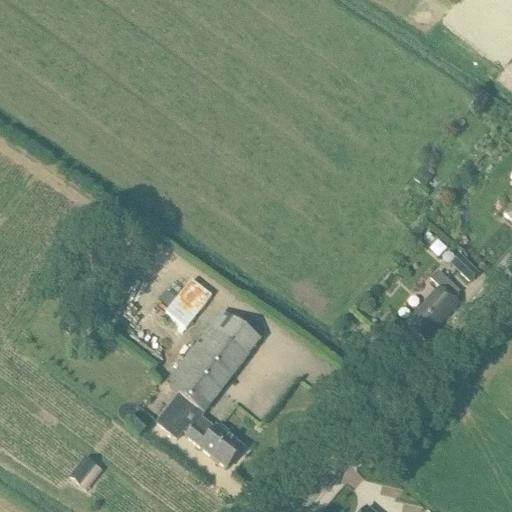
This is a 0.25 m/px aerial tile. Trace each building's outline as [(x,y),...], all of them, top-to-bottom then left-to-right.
[(511,205),(503,217),(511,224),(511,205)] [(449,266),(470,286),(479,276),(459,256),(449,266)] [(406,324),(424,341),(458,304),(453,300),(459,293),(438,273),(430,282),(438,289),(406,324)] [(185,332),(211,299),(190,282),(164,315),(185,332)] [(199,450),(225,471),(242,451),(216,430),(215,431),(201,420),(260,342),(222,312),(164,386),(190,407),(178,424),(188,432),(184,437),(199,450)]
